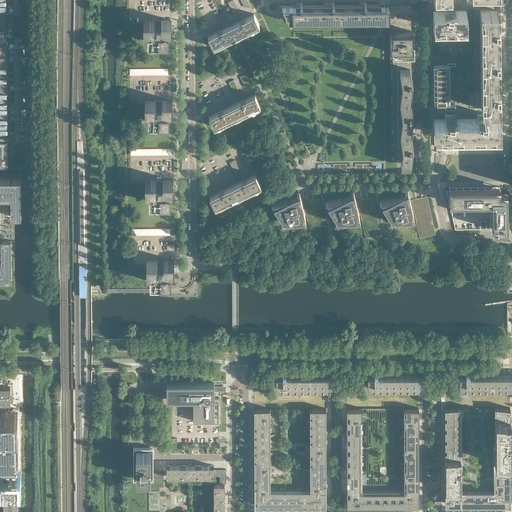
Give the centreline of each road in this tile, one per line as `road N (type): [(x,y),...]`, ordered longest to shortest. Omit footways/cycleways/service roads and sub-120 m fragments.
road 1 (tertiary): [(511,348),(0,349)]
road 2 (tertiary): [(236,362),(511,361)]
road 3 (unclassified): [(186,254),(184,0)]
road 4 (tertiary): [(0,363),(236,362)]
road 5 (residential): [(436,511),(434,397),(425,401),(424,508)]
road 6 (track): [(99,370),(105,511)]
road 7 (unclassified): [(421,179),(432,181),(447,234),(511,238)]
